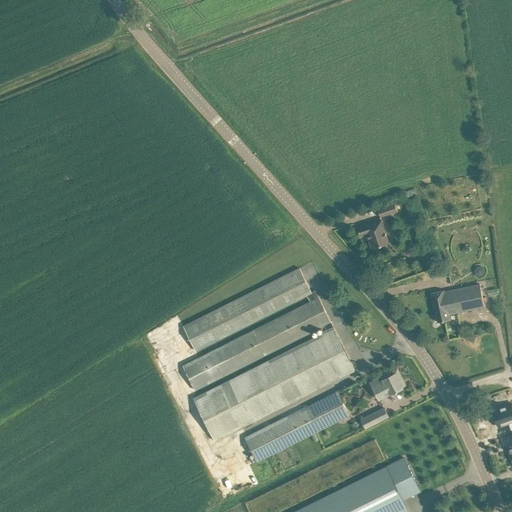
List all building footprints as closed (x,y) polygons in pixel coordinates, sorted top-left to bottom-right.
[(380,217),(397,211),(395,203),(378,209),(380,217)] [(389,242),(381,219),(357,227),(361,236),(367,234),(372,248),(389,242)] [(312,292),(300,268),(183,326),(196,351),(308,295),(311,302),(255,330),(183,366),(195,389),(324,325),(327,330),(193,397),(215,441),(355,370),(331,322),(315,290),(312,292)] [(451,319),(450,314),(457,313),(485,307),(480,284),(452,290),(443,292),(442,291),(431,293),(432,294),(438,322),(444,321),(451,319)] [(397,369),(370,382),(372,386),(379,399),(403,387),(400,381),(403,380),(397,369)] [(337,391),(304,407),(316,431),(343,417),(349,414),(343,403),(337,391)] [(511,403),(493,410),(499,426),(508,423),(511,431),(511,430),(511,403)] [(290,415),(246,436),(258,459),(302,438),(312,432),(316,431),(304,407),(301,409),(290,415)] [(366,428),(389,416),(384,408),(361,419),(366,428)] [(511,433),(502,437),(507,450),(509,449),(511,457),(511,433)] [(292,511),(407,511),(409,511),(400,493),(417,484),(404,457),(292,511)]
